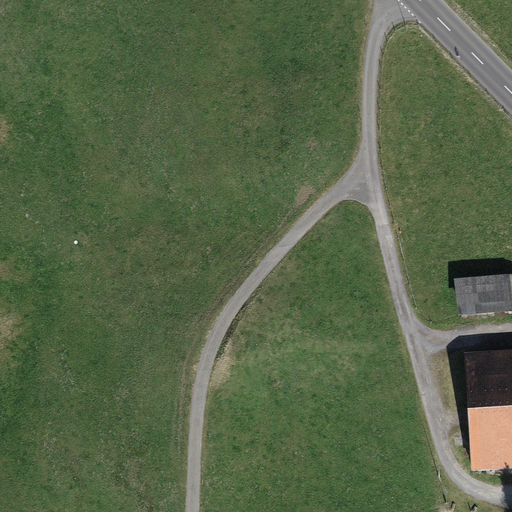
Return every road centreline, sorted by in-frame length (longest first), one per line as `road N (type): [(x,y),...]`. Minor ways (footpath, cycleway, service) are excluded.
road 1 (track): [(196,511),(201,382),(221,318),(321,207),(371,172),(383,28),(405,0)]
road 2 (track): [(371,172),(418,340),(511,333)]
road 3 (track): [(449,470),(418,340)]
road 4 (tertiary): [(416,0),(511,93)]
